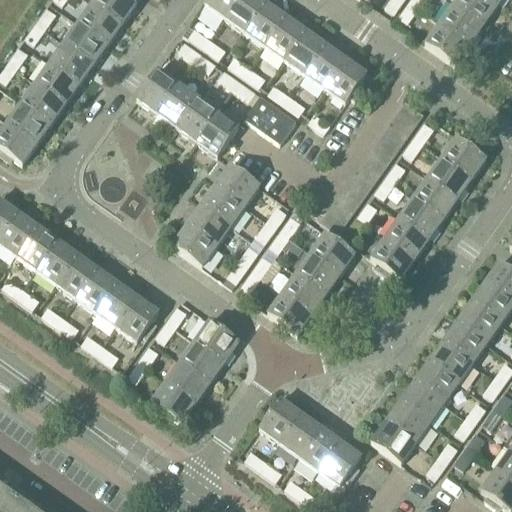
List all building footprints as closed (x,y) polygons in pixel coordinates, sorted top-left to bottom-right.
[(56,0),(53,5),(62,11),(69,0),(56,0)] [(121,0),(97,0),(91,10),(121,31),(136,10),(121,0)] [(211,0),(204,10),(224,24),(241,0),(211,0)] [(253,0),(241,0),(224,24),(244,39),(266,8),(253,0)] [(397,0),(393,0),(384,13),(393,20),(404,4),(397,0)] [(414,0),(409,8),(418,14),(427,0),(414,0)] [(482,0),(459,0),(453,9),(483,31),(497,11),(482,0)] [(482,0),(497,11),(505,0),(482,0)] [(266,8),(244,39),(264,53),(286,23),(266,8)] [(409,8),(398,23),(407,29),(418,14),(409,8)] [(453,9),(439,30),(469,51),(483,31),(453,9)] [(91,10),(77,30),(107,51),(121,31),(91,10)] [(46,14),(35,29),(44,36),(55,20),(46,14)] [(286,23),(264,53),(284,67),(306,37),(286,23)] [(35,29),(25,44),(34,51),(44,36),(35,29)] [(77,30),(63,50),(93,71),(107,51),(77,30)] [(439,30),(424,50),(454,71),(469,51),(439,30)] [(194,35),(188,44),(203,55),(209,46),(194,35)] [(306,37),(284,67),(304,81),(326,51),(306,37)] [(209,46),(203,55),(218,66),(225,57),(209,46)] [(184,49),(178,58),(193,69),(199,60),(184,49)] [(63,50),(48,69),(79,91),(93,71),(63,50)] [(326,51),(304,81),(324,95),(346,65),(326,51)] [(18,54),(7,69),(16,75),(27,60),(18,54)] [(199,60),(193,69),(208,79),(215,70),(199,60)] [(234,63),(227,72),(243,83),(249,74),(234,63)] [(346,65),(324,95),(345,110),(349,103),(354,107),(355,106),(355,105),(362,95),(357,92),(366,80),(346,65)] [(7,69),(0,79),(0,86),(5,91),(16,75),(7,69)] [(48,69),(34,89),(64,111),(79,91),(48,69)] [(249,74),(243,83),(258,94),(264,85),(249,74)] [(157,75),(136,105),(156,120),(178,89),(157,75)] [(224,77),(218,86),(233,97),(239,88),(224,77)] [(239,88),(233,97),(248,108),(254,99),(239,88)] [(34,89),(20,109),(50,131),(64,111),(34,89)] [(178,89),(156,120),(176,134),(198,104),(178,89)] [(274,91),(267,100),(282,111),(289,102),(274,91)] [(260,102),(243,125),(246,127),(279,151),(295,128),(278,115),(269,109),(260,102)] [(289,102),(282,111),(298,122),(304,113),(289,102)] [(198,104),(176,134),(197,148),(218,118),(198,104)] [(405,108),(398,118),(416,130),(423,120),(405,108)] [(20,109),(6,129),(36,151),(50,131),(20,109)] [(218,118),(197,148),(217,163),(238,132),(218,118)] [(398,118),(391,128),(408,140),(416,130),(398,118)] [(314,120),(308,129),(323,140),(329,131),(314,120)] [(391,128),(383,138),(401,150),(408,140),(391,128)] [(6,129),(0,137),(0,161),(6,167),(10,162),(22,171),(36,151),(6,129)] [(424,129),(413,144),(422,151),(433,135),(424,129)] [(383,138),(376,148),(394,160),(401,150),(383,138)] [(455,143),(441,164),(471,185),(485,165),(455,143)] [(413,144),(402,160),(411,166),(422,151),(413,144)] [(376,148),(369,158),(387,170),(394,160),(376,148)] [(369,158),(362,168),(380,180),(387,170),(369,158)] [(441,164),(427,184),(457,205),(471,185),(441,164)] [(362,168),(355,178),(373,190),(380,180),(362,168)] [(395,169),(385,184),(394,190),(404,175),(395,169)] [(229,171),(214,191),(244,213),(259,192),(229,171)] [(355,178),(348,188),(366,201),(373,190),(355,178)] [(385,184),(374,199),(383,206),(394,190),(385,184)] [(427,184),(412,204),(443,225),(457,205),(427,184)] [(348,188),(341,198),(358,211),(366,201),(348,188)] [(214,191),(200,212),(230,233),(244,213),(214,191)] [(341,198),(333,208),(351,221),(358,211),(341,198)] [(412,204),(398,224),(428,245),(443,225),(412,204)] [(0,205),(0,243),(18,219),(0,205)] [(333,208),(326,218),(344,231),(351,221),(333,208)] [(367,209),(356,224),(365,230),(376,215),(367,209)] [(200,212),(186,232),(216,253),(230,233),(200,212)] [(276,213),(265,228),(275,234),(285,219),(276,213)] [(326,218),(319,228),(337,241),(344,231),(326,218)] [(18,219),(0,243),(0,251),(16,263),(38,233),(18,219)] [(290,223),(279,238),(288,244),(299,229),(290,223)] [(356,224),(346,239),(355,246),(365,230),(356,224)] [(398,224),(384,244),(414,265),(428,245),(398,224)] [(265,228),(255,243),(264,250),(275,234),(265,228)] [(186,232),(172,252),(202,273),(216,253),(186,232)] [(38,233),(16,263),(36,277),(58,247),(38,233)] [(279,238),(269,253),(278,260),(288,244),(279,238)] [(324,239),(310,259),(340,281),(354,260),(324,239)] [(346,239),(342,245),(351,251),(355,246),(346,239)] [(384,244),(370,264),(376,269),(373,274),(374,274),(384,282),(388,277),(400,285),(414,265),(384,244)] [(58,247),(36,277),(57,291),(78,261),(58,247)] [(248,253),(237,268),(246,274),(257,259),(248,253)] [(310,259),(295,279),(326,301),(340,281),(310,259)] [(78,261),(57,291),(77,306),(98,275),(78,261)] [(262,262),(251,278),(260,284),(271,269),(262,262)] [(237,268),(226,283),(235,289),(246,274),(237,268)] [(499,268),(484,288),(511,307),(511,274),(511,277),(499,268)] [(98,275),(77,306),(97,320),(118,290),(98,275)] [(251,278),(240,293),(249,299),(260,284),(251,278)] [(295,279),(281,300),(311,321),(326,301),(295,279)] [(226,283),(223,288),(232,295),(235,289),(226,283)] [(7,285),(1,294),(16,305),(23,296),(7,285)] [(511,307),(484,288),(470,308),(500,330),(511,312),(511,307)] [(118,290),(97,320),(117,334),(138,304),(118,290)] [(23,296),(16,305),(31,316),(38,307),(23,296)] [(281,300),(267,320),(297,341),(311,321),(281,300)] [(138,304),(117,334),(137,348),(141,342),(146,345),(147,344),(154,334),(149,330),(158,318),(138,304)] [(470,308),(456,328),(486,349),(500,330),(470,308)] [(47,313),(41,322),(56,333),(63,324),(47,313)] [(177,313),(166,328),(175,335),(186,319),(177,313)] [(63,324),(56,333),(71,344),(78,335),(63,324)] [(208,327),(194,347),(224,369),(238,348),(208,327)] [(166,328),(155,343),(164,350),(175,335),(166,328)] [(456,328),(442,348),(472,369),(486,349),(456,328)] [(87,341),(81,351),(96,362),(103,352),(87,341)] [(194,347),(180,367),(210,389),(224,369),(194,347)] [(442,348),(428,368),(458,389),(472,369),(442,348)] [(103,352),(96,362),(111,373),(118,363),(103,352)] [(148,353),(138,368),(147,374),(157,359),(148,353)] [(180,367),(165,388),(195,409),(210,389),(180,367)] [(138,368),(127,383),(136,390),(147,374),(138,368)] [(428,368),(414,388),(444,409),(458,389),(428,368)] [(511,374),(504,369),(493,384),(502,391),(511,376),(511,374)] [(493,384),(482,400),(491,406),(502,391),(493,384)] [(165,388),(151,408),(181,429),(195,409),(165,388)] [(414,388),(400,408),(424,425),(430,429),(444,409),(414,388)] [(511,405),(503,400),(492,415),(501,421),(511,406),(511,405)] [(280,405),(258,435),(278,449),(296,425),(300,419),(280,405)] [(400,408),(385,427),(415,449),(430,429),(424,425),(400,408)] [(476,409),(465,424),(474,430),(485,415),(476,409)] [(492,415),(482,430),(491,436),(501,421),(492,415)] [(296,425),(278,449),(299,464),(320,434),(300,419),(296,425)] [(465,424),(454,439),(463,446),(474,430),(465,424)] [(385,427),(370,448),(375,452),(401,470),(415,449),(385,427)] [(320,434),(299,464),(319,478),(340,448),(320,434)] [(475,439),(464,455),(473,461),(484,446),(475,439)] [(340,448),(319,478),(339,492),(344,485),(349,489),(357,478),(352,474),(361,462),(340,448)] [(447,449),(437,464),(445,471),(456,455),(447,449)] [(464,455),(453,470),(462,476),(473,461),(464,455)] [(511,458),(509,456),(495,476),(511,488),(511,458)] [(244,466),(244,467),(259,477),(266,468),(251,458),(244,466)] [(437,464),(426,479),(435,485),(441,476),(445,471),(437,464)] [(1,466),(0,467),(0,481),(3,484),(11,473),(1,466)] [(266,468),(259,477),(275,488),(281,479),(266,468)] [(14,475),(6,486),(16,493),(18,490),(23,482),(14,475)] [(511,511),(511,488),(495,476),(480,497),(487,501),(483,506),(484,507),(491,511),(496,511),(498,509),(502,511),(511,511)] [(0,511),(35,511),(26,505),(28,502),(16,493),(6,486),(3,484),(0,481),(0,511)] [(290,486),(284,495),(299,506),(305,497),(290,486)] [(305,497),(299,506),(307,511),(317,511),(321,508),(305,497)]
